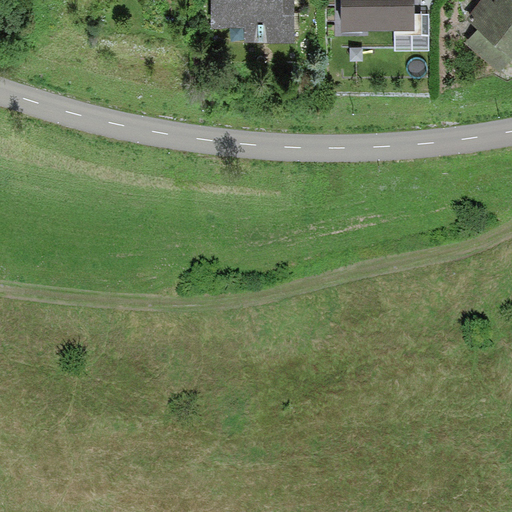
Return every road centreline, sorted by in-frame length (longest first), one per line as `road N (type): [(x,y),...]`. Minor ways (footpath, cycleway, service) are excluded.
road 1 (track): [(511,228),(370,269),(196,302),(0,288)]
road 2 (tertiary): [(0,89),(101,120),(239,143),(343,147),(511,131)]
